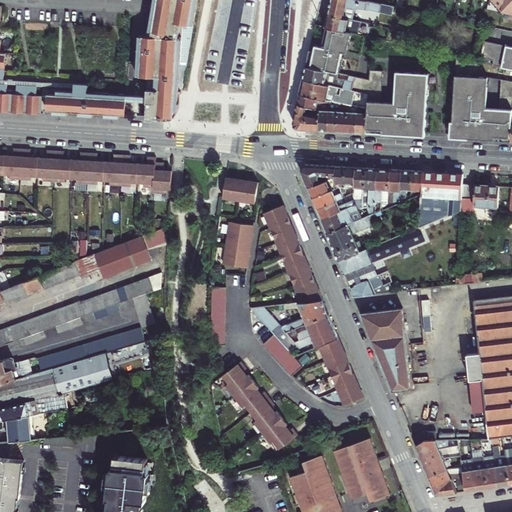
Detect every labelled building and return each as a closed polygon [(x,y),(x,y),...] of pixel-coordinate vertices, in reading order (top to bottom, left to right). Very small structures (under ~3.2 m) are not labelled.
[(147,98),(146,103),(145,118),(145,122),(170,123),(173,120),(175,117),(177,114),(179,108),(179,103),(178,98),(176,93),(181,93),(184,72),(186,66),(197,0),(153,0),(148,36),(138,36),(136,76),(148,77),(147,98)] [(332,0),(329,15),(349,19),(353,20),(355,8),(358,9),(359,8),(380,12),(382,4),(364,0),(332,0)] [(511,13),(511,0),(492,0),(502,11),(511,13)] [(349,19),(329,15),(326,27),(351,32),(358,34),(360,27),(347,24),(349,19)] [(347,53),(351,32),(326,27),(322,46),(315,45),(314,51),(309,50),(306,66),(338,73),(342,52),(347,53)] [(0,112),(41,115),(42,97),(36,97),(37,87),(17,85),(16,95),(7,95),(7,85),(0,84),(0,79),(3,80),(5,54),(0,53),(0,44),(0,41),(0,40),(0,112)] [(511,46),(484,41),(480,58),(494,60),(493,65),(511,69),(511,46)] [(479,59),(457,54),(452,135),(451,138),(511,142),(511,122),(511,110),(486,108),(488,77),(478,76),(479,59)] [(330,85),(352,90),(354,84),(344,82),(345,80),(340,79),(341,74),(338,73),(306,66),(303,80),(330,85)] [(381,100),(383,71),(370,70),(369,80),(368,93),(368,99),(381,100)] [(381,100),(368,99),(367,113),(366,133),(425,136),(425,133),(429,74),(396,72),(395,103),(381,102),(381,100)] [(369,80),(355,77),(354,84),(352,90),(368,93),(369,80)] [(329,90),(330,85),(303,80),(300,94),(320,99),(331,101),(334,102),(340,103),(346,104),(349,105),(352,106),(356,107),(357,102),(354,102),(355,96),(329,90)] [(78,118),(93,119),(93,115),(103,116),(103,120),(118,120),(118,117),(124,117),(125,102),(125,96),(88,94),(88,86),(74,86),(74,94),(56,92),(55,96),(47,95),(46,112),(52,113),(52,116),(68,117),(68,114),(78,114),(78,118)] [(320,99),(300,94),(298,104),(307,106),(310,106),(312,107),(314,107),(318,108),(320,99)] [(330,111),(331,105),(331,101),(320,99),(318,108),(320,109),(320,110),(330,111)] [(306,113),(307,106),(298,104),(294,123),(298,129),(319,130),(320,110),(320,109),(318,108),(314,107),(314,115),(306,113)] [(319,130),(329,131),(330,111),(320,110),(319,130)] [(339,112),(330,111),(329,131),(338,131),(339,112)] [(349,112),(339,112),(338,131),(347,132),(349,112)] [(358,113),(349,112),(347,132),(357,132),(358,113)] [(358,113),(357,132),(366,133),(367,113),(358,113)] [(11,180),(30,181),(31,177),(44,178),(44,182),(47,182),(49,152),(47,152),(46,159),(30,158),(31,151),(14,150),(14,157),(0,156),(0,175),(11,176),(11,180)] [(47,182),(64,184),(65,180),(77,180),(77,184),(98,186),(98,182),(110,183),(110,186),(131,188),(131,184),(143,185),(143,188),(153,189),(153,194),(163,195),(164,191),(170,191),(171,172),(162,171),(163,164),(155,164),(155,158),(147,158),(146,165),(130,164),(130,157),(113,156),(113,163),(97,162),(97,155),(81,154),(80,161),(64,160),(64,153),(49,152),(47,182)] [(335,166),(305,164),(301,170),(308,186),(324,181),(322,178),(320,179),(318,174),(335,175),(335,166)] [(335,182),(334,183),(345,183),(346,167),(335,166),(335,175),(335,177),(335,182)] [(355,183),(355,167),(346,167),(345,183),(355,183)] [(364,188),(365,168),(355,167),(355,183),(354,185),(354,188),(363,188),(364,188)] [(368,207),(375,205),(376,201),(378,169),(365,168),(364,188),(369,188),(368,195),(367,207),(368,207)] [(389,189),(390,169),(378,169),(376,201),(381,201),(382,189),(389,189)] [(401,189),(402,170),(390,169),(389,189),(388,190),(387,208),(393,206),(400,203),(401,189)] [(402,170),(401,189),(411,189),(412,171),(402,170)] [(412,171),(411,189),(421,190),(423,171),(412,171)] [(421,194),(421,196),(462,199),(463,183),(463,174),(423,171),(421,190),(421,194)] [(259,183),(227,177),(224,197),(256,203),(259,183)] [(324,181),(308,186),(313,197),(332,190),(328,182),(335,182),(335,177),(324,181)] [(474,199),(475,184),(463,183),(462,199),(474,199)] [(497,207),(499,186),(475,184),(474,199),(473,206),(497,207)] [(332,190),(313,197),(317,208),(337,200),(343,197),(341,192),(348,192),(348,187),(345,187),(340,187),(334,189),(332,190)] [(337,200),(317,208),(321,218),(357,204),(354,197),(350,198),(351,200),(339,205),(337,200)] [(359,210),(359,209),(357,204),(321,218),(327,233),(354,222),(350,213),(359,210)] [(314,278),(308,263),(302,248),(296,234),(289,219),(283,205),(264,213),(270,227),(277,242),(283,256),(289,271),(295,285),(301,301),(322,298),(314,278)] [(363,218),(359,210),(350,213),(354,222),(363,218)] [(364,251),(360,241),(356,243),(353,234),(370,226),(370,225),(375,223),(371,215),(363,218),(354,222),(327,233),(339,261),(364,251)] [(247,267),(254,225),(230,221),(224,263),(247,267)] [(151,232),(149,232),(154,246),(166,241),(168,225),(151,232)] [(154,246),(149,232),(142,235),(147,249),(154,246)] [(99,252),(95,254),(101,270),(104,278),(151,259),(147,249),(142,235),(134,239),(116,245),(99,252)] [(364,251),(339,261),(345,274),(374,262),(378,261),(377,260),(376,257),(372,258),(369,249),(364,251)] [(95,254),(90,256),(96,272),(101,270),(95,254)] [(90,256),(84,258),(90,274),(96,272),(90,256)] [(90,274),(84,258),(75,262),(77,269),(80,268),(82,274),(83,276),(90,274)] [(75,262),(68,265),(73,278),(80,275),(77,269),(75,262)] [(374,262),(345,274),(350,286),(370,278),(378,274),(374,262)] [(68,265),(61,267),(66,281),(73,278),(68,265)] [(61,267),(54,270),(59,284),(66,281),(61,267)] [(54,270),(47,273),(52,286),(59,284),(54,270)] [(161,272),(148,277),(153,290),(160,288),(161,272)] [(47,273),(39,276),(45,289),(52,286),(47,273)] [(45,289),(39,276),(32,279),(37,292),(45,289)] [(148,277),(142,280),(146,293),(147,293),(153,290),(148,277)] [(386,292),(383,285),(374,287),(370,278),(350,286),(354,296),(386,292)] [(32,279),(24,282),(30,295),(37,292),(32,279)] [(142,280),(136,282),(140,295),(146,293),(142,280)] [(30,295),(24,282),(18,284),(23,298),(30,295)] [(136,282),(129,284),(134,297),(140,295),(136,282)] [(18,284),(12,287),(16,297),(17,300),(23,298),(18,284)] [(129,284),(123,286),(128,300),(133,298),(134,297),(129,284)] [(224,343),(226,286),(213,285),(211,343),(224,343)] [(123,286),(117,289),(122,302),(128,300),(123,286)] [(12,287),(6,289),(10,299),(16,297),(12,287)] [(0,291),(0,293),(3,302),(10,299),(6,289),(0,291)] [(117,289),(111,291),(116,304),(122,302),(117,289)] [(111,291),(105,293),(110,306),(116,304),(111,291)] [(423,291),(425,345),(435,345),(433,291),(423,291)] [(105,293),(99,295),(103,308),(110,306),(105,293)] [(134,297),(133,298),(142,327),(155,323),(147,293),(146,293),(140,295),(134,297)] [(99,295),(92,298),(97,311),(103,308),(99,295)] [(511,295),(472,300),(478,353),(481,379),(489,438),(491,438),(502,436),(511,435),(511,295)] [(92,298),(86,300),(91,313),(93,312),(97,311),(92,298)] [(297,345),(294,342),(286,332),(306,323),(329,313),(322,298),(301,301),(297,301),(304,318),(298,319),(281,326),(263,305),(251,306),(274,333),(279,339),(283,344),(288,349),(297,345)] [(80,302),(85,315),(91,313),(86,300),(80,302)] [(79,301),(73,303),(78,318),(79,318),(85,315),(80,302),(79,301)] [(73,303),(67,305),(72,320),(78,318),(73,303)] [(103,308),(97,311),(93,312),(96,319),(119,311),(116,304),(110,306),(103,308)] [(67,305),(61,308),(66,322),(72,320),(67,305)] [(61,308),(55,310),(60,324),(66,322),(61,308)] [(402,308),(361,313),(391,386),(393,389),(411,387),(402,308)] [(55,310),(49,312),(54,327),(56,326),(60,324),(55,310)] [(43,314),(48,329),(54,327),(49,312),(43,314)] [(299,333),(298,335),(300,340),(333,325),(329,313),(306,323),(309,331),(307,332),(306,331),(304,331),(299,333)] [(42,331),(43,331),(48,329),(43,314),(37,316),(42,331)] [(30,319),(36,333),(42,331),(37,316),(30,319)] [(60,324),(56,326),(58,333),(81,325),(79,318),(78,318),(72,320),(66,322),(60,324)] [(24,321),(29,336),(36,333),(30,319),(24,321)] [(24,321),(18,323),(23,338),(29,336),(24,321)] [(18,323),(12,326),(17,340),(20,340),(23,338),(18,323)] [(313,339),(316,346),(320,345),(339,337),(333,325),(300,340),(297,341),(302,346),(309,344),(311,341),(310,339),(313,339)] [(12,326),(5,328),(11,343),(17,340),(12,326)] [(5,328),(0,329),(0,331),(5,345),(11,343),(5,328)] [(39,359),(42,372),(105,352),(145,341),(140,328),(39,359)] [(23,338),(20,340),(22,346),(45,338),(43,331),(42,331),(36,333),(29,336),(23,338)] [(263,343),(282,364),(286,369),(292,375),(302,365),(297,359),(294,356),(292,354),(288,349),(283,344),(279,339),(274,333),(263,343)] [(344,404),(363,396),(357,381),(351,366),(345,351),(339,337),(320,345),(326,359),(332,374),(338,388),(344,404)] [(0,384),(0,400),(61,384),(64,393),(113,378),(105,352),(42,372),(25,377),(0,384)] [(481,379),(478,353),(466,354),(469,380),(481,379)] [(11,358),(0,361),(0,384),(25,377),(20,361),(14,363),(13,358),(11,358)] [(246,366),(241,360),(222,374),(228,382),(225,384),(241,406),(244,404),(256,419),(253,421),(269,443),(272,441),(278,449),(297,435),(291,427),(288,430),(285,425),(286,423),(276,410),(274,411),(270,406),(274,404),(264,391),(261,393),(257,388),(259,387),(248,372),(246,374),(243,369),(246,366)] [(0,419),(8,418),(29,414),(34,414),(65,409),(60,394),(64,393),(61,384),(0,400),(0,419)] [(10,441),(11,441),(32,439),(29,414),(8,418),(10,441)] [(421,431),(412,437),(416,445),(425,440),(435,440),(435,431),(421,431)] [(96,433),(44,438),(44,444),(82,448),(82,451),(96,453),(96,433)] [(367,492),(370,500),(391,492),(382,470),(375,472),(374,468),(377,467),(375,460),(379,459),(370,436),(334,449),(351,498),(367,492)] [(425,440),(416,445),(420,456),(438,449),(458,446),(457,440),(447,440),(435,440),(425,440)] [(438,449),(420,456),(424,466),(443,459),(455,457),(454,452),(440,453),(438,449)] [(343,511),(340,503),(335,505),(333,498),(338,496),(323,453),(303,460),(306,470),(291,475),(303,511),(343,511)] [(494,457),(498,486),(509,485),(506,464),(500,465),(498,453),(493,454),(494,457)] [(149,480),(149,474),(146,474),(147,464),(148,459),(115,456),(114,470),(111,470),(110,476),(109,487),(107,498),(110,498),(110,506),(109,505),(107,511),(142,511),(143,509),(142,509),(143,502),(146,503),(147,491),(149,480)] [(18,511),(23,472),(24,467),(25,460),(0,457),(0,511),(18,511)] [(456,462),(455,457),(443,459),(424,466),(429,477),(447,469),(455,468),(454,462),(456,462)] [(472,460),(477,490),(487,488),(484,468),(483,458),(483,457),(472,459),(472,460)] [(484,468),(487,488),(498,486),(494,457),(483,458),(484,468)] [(464,483),(465,491),(477,490),(472,460),(460,462),(461,467),(462,471),(462,472),(462,473),(463,478),(464,483)] [(455,468),(447,469),(429,477),(433,487),(452,479),(463,478),(462,473),(458,473),(457,468),(455,468)] [(464,483),(463,478),(452,479),(433,487),(435,493),(440,495),(456,493),(453,484),(464,483)]
